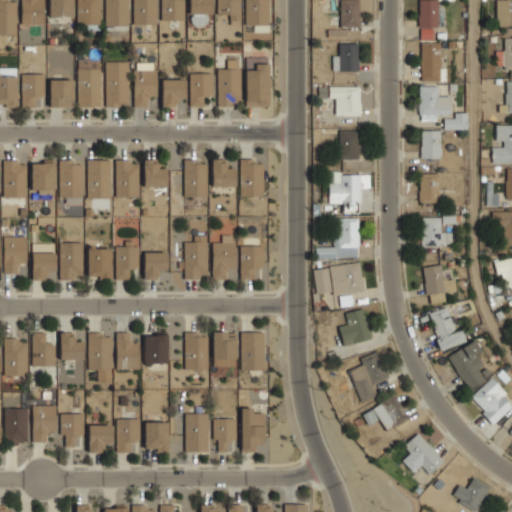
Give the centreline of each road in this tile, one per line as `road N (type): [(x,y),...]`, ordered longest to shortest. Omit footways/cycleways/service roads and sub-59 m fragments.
road 1 (residential): [(295,0),(298,379),(344,511)]
road 2 (residential): [(389,0),(398,312),(438,402),(511,472)]
road 3 (residential): [(0,480),(286,480),(324,463)]
road 4 (residential): [(0,307),(297,305)]
road 5 (residential): [(0,136),(295,132)]
